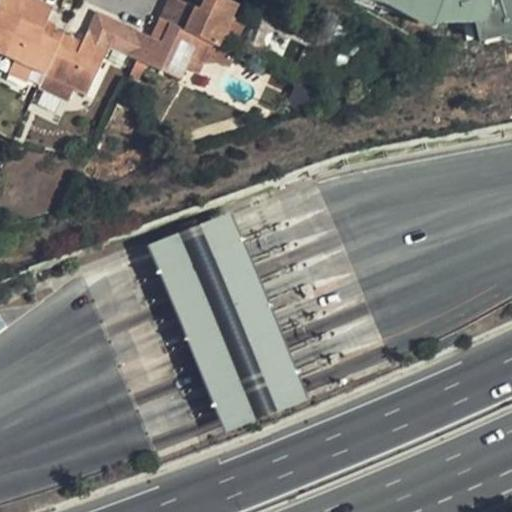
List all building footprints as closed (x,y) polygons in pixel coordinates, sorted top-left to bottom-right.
[(0,0),(0,55),(2,56),(28,0),(0,0)] [(36,0),(28,0),(2,56),(14,62),(32,70),(43,76),(62,35),(44,26),(53,7),(36,0)] [(218,49),(238,6),(224,0),(190,0),(201,6),(199,10),(188,5),(176,0),(167,0),(158,20),(211,45),(218,49)] [(201,6),(190,0),(188,5),(199,10),(201,6)] [(511,0),(361,0),(381,2),(421,28),(438,28),(439,22),(477,21),(477,39),(511,36),(511,0)] [(81,44),(62,35),(43,76),(86,96),(108,48),(120,23),(96,12),(81,44)] [(224,36),(237,42),(245,24),(232,18),(224,36)] [(199,75),(211,45),(158,20),(152,33),(163,38),(161,43),(150,38),(120,23),(108,48),(180,81),(186,69),(199,75)] [(161,43),(163,38),(152,33),(150,38),(161,43)] [(14,62),(8,75),(25,83),(32,70),(14,62)] [(228,218),(151,248),(179,319),(223,434),(301,404),(258,293),(228,218)]
